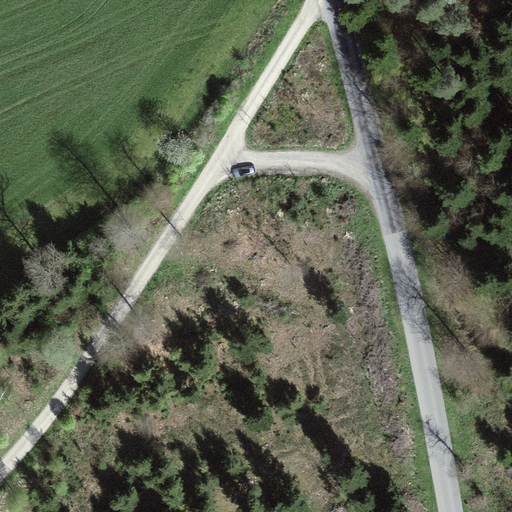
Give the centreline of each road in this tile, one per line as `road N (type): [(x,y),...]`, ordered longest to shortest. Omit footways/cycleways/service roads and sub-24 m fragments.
road 1 (track): [(313,0),(228,153),(29,440),(0,468)]
road 2 (unclassified): [(332,0),(450,511)]
